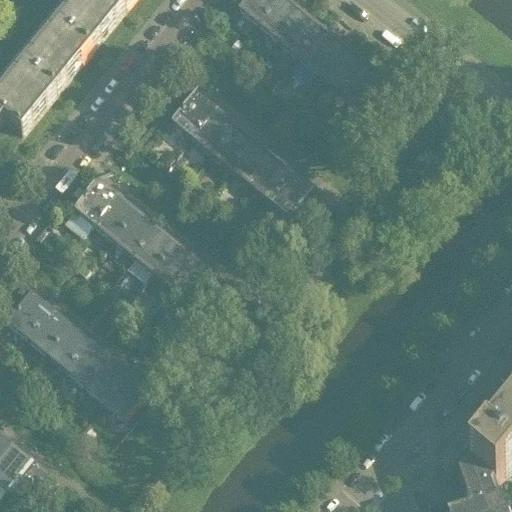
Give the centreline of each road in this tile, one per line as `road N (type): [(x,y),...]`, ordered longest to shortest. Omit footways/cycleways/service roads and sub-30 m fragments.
road 1 (residential): [(0,249),(207,0)]
road 2 (residential): [(339,511),(511,304)]
road 3 (residential): [(368,0),(511,117)]
